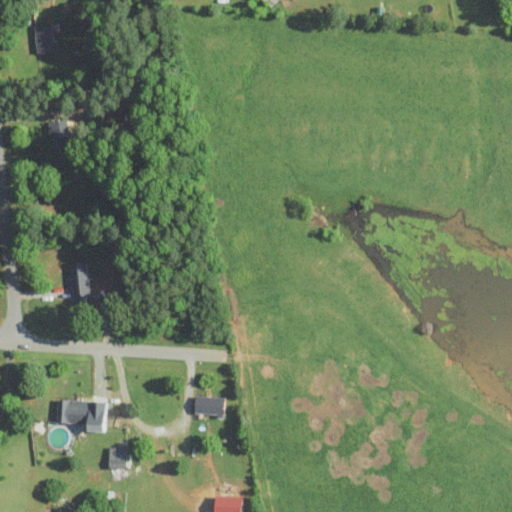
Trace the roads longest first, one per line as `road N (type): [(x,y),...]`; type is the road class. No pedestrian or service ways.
road 1 (residential): [(227,357),(0,342)]
road 2 (residential): [(0,179),(18,344)]
